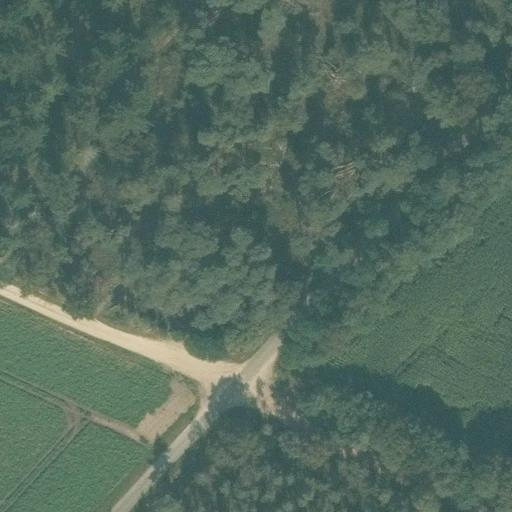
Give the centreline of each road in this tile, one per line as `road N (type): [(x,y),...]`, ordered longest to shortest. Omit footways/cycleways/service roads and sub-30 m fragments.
road 1 (unclassified): [(124,511),(511,96)]
road 2 (track): [(0,282),(483,511)]
